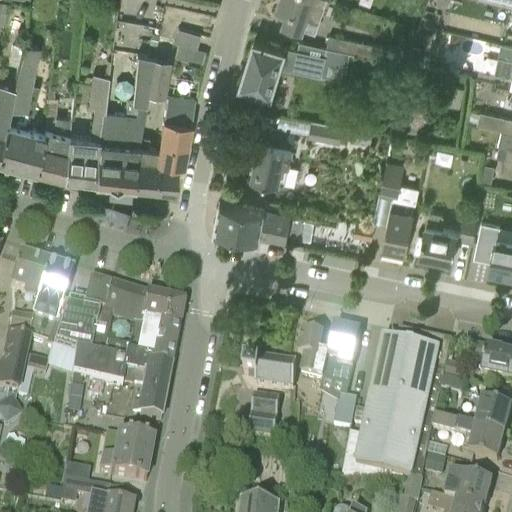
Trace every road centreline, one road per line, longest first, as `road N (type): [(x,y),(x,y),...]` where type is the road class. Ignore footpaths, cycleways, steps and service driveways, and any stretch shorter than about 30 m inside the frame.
road 1 (residential): [(511,319),(200,270)]
road 2 (residential): [(200,270),(206,145),(249,0)]
road 3 (residential): [(167,511),(200,270)]
road 4 (residential): [(200,270),(0,208)]
